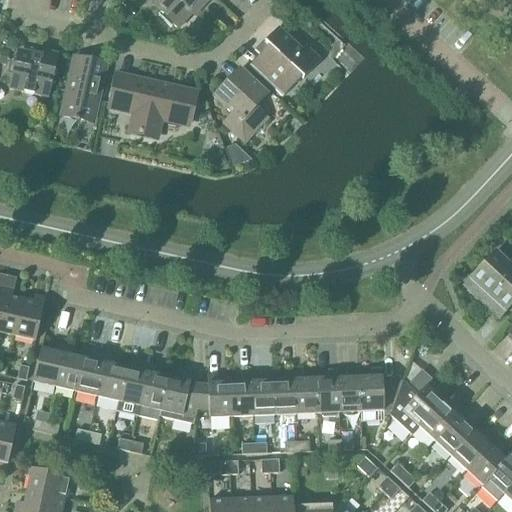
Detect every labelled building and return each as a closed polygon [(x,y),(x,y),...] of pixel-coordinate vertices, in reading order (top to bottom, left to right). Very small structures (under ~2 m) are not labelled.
[(178,28),(204,1),(203,0),(160,0),(155,6),(178,28)] [(302,80),(320,61),(305,47),(302,51),(279,29),(265,45),(268,48),(249,68),(282,98),(300,79),(302,80)] [(49,99),(57,56),(42,52),(41,55),(24,52),(17,56),(10,91),(49,99)] [(98,105),(105,76),(100,75),(102,66),(74,59),(61,117),(75,120),(75,122),(78,123),(79,121),(89,124),(93,103),(98,105)] [(244,144),(267,120),(255,108),(266,97),(240,71),(214,99),(232,116),(224,125),(244,144)] [(109,109),(129,113),(135,115),(131,134),(157,140),(157,138),(155,138),(159,120),(189,127),(196,95),(116,77),(109,109)] [(511,269),(495,254),(463,288),(498,320),(511,304),(511,269)] [(0,334),(14,338),(23,300),(11,297),(15,280),(7,278),(0,307),(0,334)] [(35,342),(44,300),(34,297),(33,302),(23,300),(14,338),(35,342)] [(41,350),(33,384),(55,389),(64,348),(56,346),(54,353),(41,350)] [(71,403),(73,393),(75,394),(83,360),(71,357),(73,350),(64,348),(55,389),(56,389),(54,399),(71,403)] [(83,360),(75,394),(97,398),(106,358),(98,356),(96,363),(83,360)] [(106,358),(97,398),(118,403),(125,370),(114,367),(116,360),(106,358)] [(125,370),(118,403),(139,408),(148,367),(140,365),(138,373),(125,370)] [(148,367),(139,408),(140,408),(138,419),(158,424),(159,419),(168,379),(156,376),(158,369),(148,367)] [(25,382),(28,370),(20,368),(17,380),(25,382)] [(361,414),(390,413),(402,383),(382,383),(382,371),(372,371),(372,379),(359,380),(361,414)] [(316,381),(318,416),(339,415),(337,372),(328,372),(329,381),(316,381)] [(339,415),(361,414),(359,380),(347,380),(347,372),(337,372),(339,415)] [(294,374),(296,416),(318,416),(316,381),(304,381),(304,373),(294,374)] [(159,419),(193,427),(197,412),(196,412),(199,396),(208,397),(207,385),(190,384),(191,377),(182,374),(180,382),(168,379),(159,419)] [(273,383),(274,417),(296,416),(294,374),(285,374),(286,383),(273,383)] [(229,384),(231,418),(253,418),(251,375),(242,376),(242,384),(229,384)] [(251,375),(253,418),(274,417),(273,383),(261,384),(261,375),(251,375)] [(231,418),(229,384),(217,385),(217,376),(207,377),(207,385),(208,397),(199,396),(196,412),(197,412),(208,413),(208,419),(231,418)] [(412,436),(419,429),(419,428),(442,403),(433,395),(438,389),(431,382),(418,397),(403,383),(402,383),(390,413),(392,413),(391,416),(412,436)] [(20,402),(23,389),(16,387),(13,400),(20,402)] [(435,443),(464,412),(457,406),(452,412),(442,403),(419,428),(419,429),(435,443)] [(464,412),(435,443),(451,458),(474,433),(465,425),(471,418),(464,412)] [(45,435),(47,425),(35,422),(32,432),(45,435)] [(15,429),(14,429),(0,425),(0,472),(5,473),(15,429)] [(47,425),(45,435),(56,438),(58,428),(47,425)] [(87,444),(89,434),(77,432),(75,442),(87,444)] [(474,433),(451,458),(467,472),(495,441),(489,436),(484,442),(474,433)] [(89,434),(87,444),(98,447),(100,437),(89,434)] [(505,462),(505,461),(496,454),(502,448),(495,441),(467,472),(483,488),(488,482),(488,481),(505,462)] [(128,454),(131,444),(119,442),(117,451),(128,454)] [(353,453),(352,442),(341,443),(341,454),(353,453)] [(329,443),(329,454),(341,454),(341,443),(329,443)] [(131,444),(128,454),(140,456),(142,447),(131,444)] [(193,458),(206,457),(206,444),(193,445),(193,458)] [(285,445),(286,456),(298,455),(297,444),(285,445)] [(309,455),(309,444),(297,444),(298,455),(309,455)] [(242,447),(243,457),(254,457),(254,446),(242,447)] [(266,456),(266,446),(254,446),(254,457),(266,456)] [(499,502),(504,496),(511,486),(511,457),(510,455),(505,461),(505,462),(488,481),(488,482),(483,488),(499,502)] [(378,470),(365,459),(356,470),(368,481),(378,470)] [(262,462),(262,476),(271,476),(270,462),(262,462)] [(279,476),(279,462),(270,462),(271,476),(279,476)] [(229,477),(229,463),(221,464),(221,478),(229,477)] [(229,463),(229,477),(238,477),(238,463),(229,463)] [(398,466),(391,474),(399,481),(406,474),(398,466)] [(69,480),(24,470),(22,479),(29,480),(26,492),(64,500),(69,480)] [(409,491),(416,483),(406,474),(399,481),(409,491)] [(388,479),(378,490),(384,496),(394,485),(388,479)] [(390,501),(400,490),(394,485),(384,496),(390,501)] [(16,510),(23,511),(61,511),(64,500),(26,492),(23,506),(17,505),(16,510)] [(430,496),(423,504),(430,511),(438,503),(430,496)] [(292,511),(292,505),(293,505),(293,500),(272,501),(272,511),(292,511)] [(251,502),(251,511),(272,511),(272,501),(251,502)] [(231,503),(231,511),(251,511),(251,502),(231,503)] [(117,511),(118,511),(109,503),(100,511),(117,511)] [(210,503),(210,511),(231,511),(231,503),(210,503)] [(431,511),(446,511),(438,503),(430,511),(431,511)]
